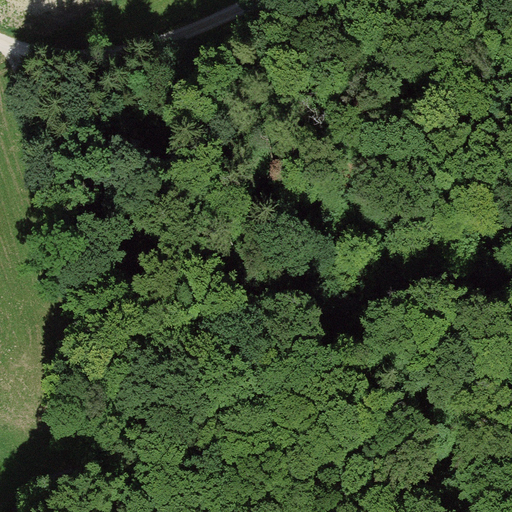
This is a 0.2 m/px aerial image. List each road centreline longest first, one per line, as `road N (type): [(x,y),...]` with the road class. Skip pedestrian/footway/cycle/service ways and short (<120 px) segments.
road 1 (track): [(145,511),(143,336),(5,45)]
road 2 (track): [(244,0),(141,46),(62,53),(0,42)]
road 3 (track): [(145,486),(90,475),(47,482),(22,511)]
